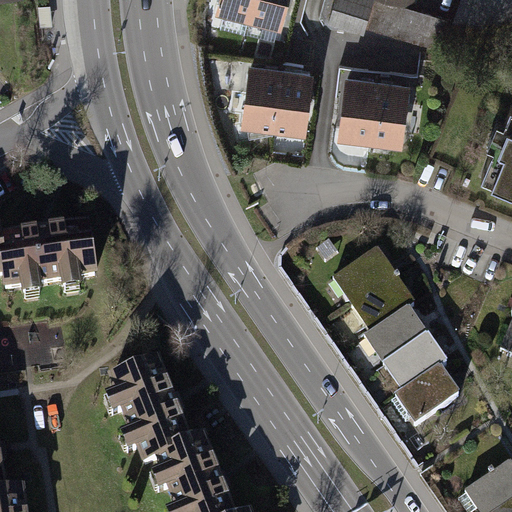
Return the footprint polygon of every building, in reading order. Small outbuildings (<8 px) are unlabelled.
[(254,0),(221,0),(220,8),(250,15),(254,0)] [(286,0),(254,0),(250,15),(281,23),(286,0)] [(394,0),(336,0),(332,16),(363,26),(365,20),(447,47),(451,35),(456,20),(409,5),(394,0)] [(511,0),(462,0),(456,20),(451,35),(501,52),(511,18),(511,0)] [(281,69),(249,65),(243,120),(274,124),(281,69)] [(312,73),(281,69),(274,124),(305,127),(312,73)] [(378,82),(346,78),(340,132),(371,136),(378,82)] [(409,86),(378,82),(371,136),(402,140),(409,86)] [(511,107),(483,177),(511,188),(511,107)] [(7,274),(9,289),(98,277),(93,245),(91,230),(3,242),(7,274)] [(396,279),(378,252),(339,278),(358,305),(396,279)] [(415,306),(396,279),(358,305),(377,333),(408,311),(415,306)] [(427,338),(408,311),(377,333),(370,337),(389,365),(427,338)] [(446,365),(427,338),(389,365),(408,392),(441,369),(446,365)] [(189,447),(157,363),(113,380),(145,463),(159,458),(189,447)] [(459,396),(441,369),(408,392),(403,395),(421,422),(459,396)] [(231,511),(204,441),(189,447),(159,458),(180,511),(231,511)] [(501,511),(511,505),(511,469),(510,466),(472,493),(485,511),(501,511)] [(0,511),(22,511),(19,492),(4,495),(0,495),(0,511)]
